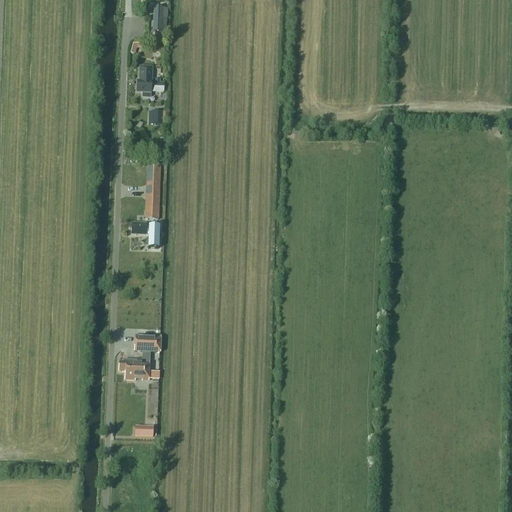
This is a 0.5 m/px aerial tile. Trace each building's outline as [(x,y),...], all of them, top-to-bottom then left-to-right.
[(152,33),(162,33),(163,14),(154,13),(152,33)] [(150,93),(162,93),(163,84),(159,84),(159,81),(155,80),(155,84),(151,84),(151,83),(149,83),(149,80),(151,80),(151,68),(139,67),(139,80),(141,80),(141,83),(136,83),(136,92),(142,93),(142,98),(150,99),(150,93)] [(148,125),(165,126),(165,113),(149,112),(148,125)] [(144,220),(158,221),(161,165),(146,165),(144,220)] [(145,227),(145,226),(131,225),(131,235),(145,235),(148,235),(148,249),(158,249),(158,227),(148,226),(148,227),(145,227)] [(119,363),(118,373),(125,373),(124,381),(134,381),(135,380),(142,380),(142,381),(148,382),(149,353),(142,353),(142,362),(123,361),(123,363),(119,363)] [(135,437),(147,438),(147,430),(135,429),(135,437)]
